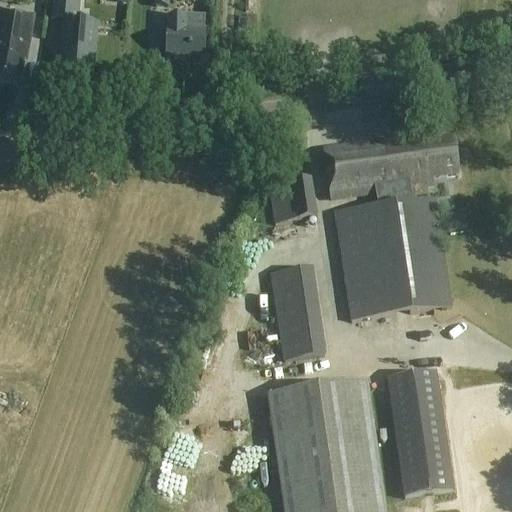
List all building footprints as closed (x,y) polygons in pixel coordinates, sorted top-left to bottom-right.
[(92,73),(97,26),(76,24),(78,0),(53,0),(51,21),(64,23),(63,33),(66,34),(62,70),(92,73)] [(155,0),(155,9),(168,10),(168,0),(155,0)] [(0,13),(0,85),(22,89),(34,19),(0,13)] [(205,35),(204,35),(205,19),(184,18),(183,19),(168,19),(166,59),(204,61),(205,35)] [(285,137),(285,138),(286,150),(308,148),(307,136),(307,135),(299,135),(285,137)] [(334,217),(350,326),(451,310),(435,201),(416,204),(414,191),(435,188),(434,182),(459,178),(453,142),(439,144),(438,140),(420,143),(420,138),(323,153),(331,203),(377,196),(379,210),(334,217)] [(309,169),(308,160),(288,162),(289,171),(309,169)] [(268,191),(274,229),(317,222),(310,184),(268,191)] [(281,365),(325,359),(313,272),(269,278),(281,365)] [(402,502),(453,495),(435,375),(385,382),(402,502)] [(4,384),(0,395),(0,410),(28,420),(36,396),(4,384)] [(267,400),(283,511),(385,511),(367,386),(267,400)]
